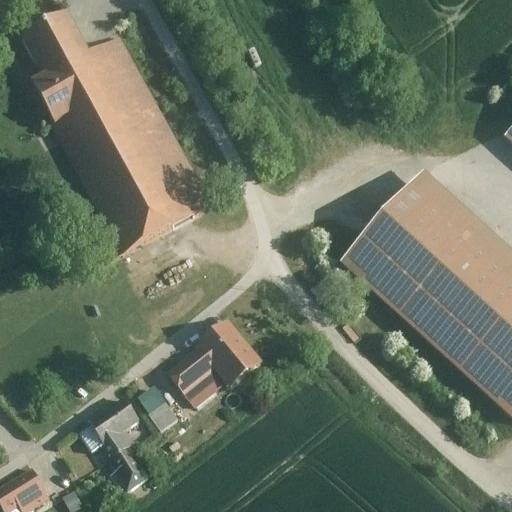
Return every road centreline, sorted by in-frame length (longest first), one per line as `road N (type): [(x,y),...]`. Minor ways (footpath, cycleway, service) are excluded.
road 1 (residential): [(0,476),(276,263)]
road 2 (residential): [(134,0),(189,79),(276,263)]
road 3 (residential): [(276,263),(338,343),(477,478)]
